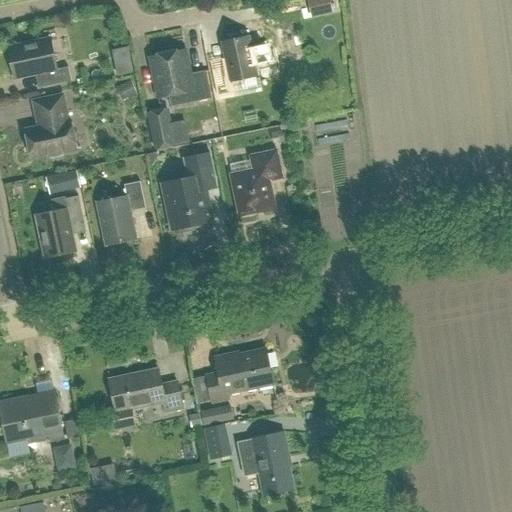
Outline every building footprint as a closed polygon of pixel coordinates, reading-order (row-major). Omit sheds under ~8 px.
[(257,76),(249,37),(222,42),(227,67),(213,70),(218,95),(233,92),(230,81),(257,76)] [(57,69),(50,38),(8,47),(15,78),(45,72),(48,86),(71,81),(68,67),(57,69)] [(190,75),(185,50),(150,57),(158,98),(170,95),(172,106),(211,98),(205,72),(190,75)] [(125,101),(142,99),(139,80),(122,82),(125,101)] [(68,121),(63,95),(33,101),(39,128),(26,130),(32,158),(48,155),(52,157),(60,156),(63,152),(76,149),(70,121),(68,121)] [(168,109),(148,113),(155,149),(175,146),(168,109)] [(190,122),(173,125),(177,146),(194,143),(190,122)] [(251,160),(244,161),(230,164),(232,174),(230,174),(239,216),(275,208),(270,180),(283,178),(277,150),(250,156),(251,160)] [(217,188),(210,153),(184,158),(188,178),(163,183),(173,230),(212,222),(205,190),(217,188)] [(146,208),(140,181),(124,185),(127,197),(98,203),(106,244),(136,238),(130,211),(146,208)] [(85,223),(79,196),(65,199),(67,209),(36,216),(45,257),(76,251),(72,229),(74,225),(85,223)] [(274,385),(267,349),(239,354),(239,352),(215,357),(218,373),(206,375),(212,403),(229,399),(228,394),(274,385)] [(162,384),(159,369),(110,379),(116,410),(111,411),(115,430),(137,425),(133,409),(163,403),(165,413),(184,409),(178,381),(162,384)] [(64,438),(55,391),(0,402),(0,408),(7,442),(28,438),(29,442),(47,439),(48,442),(64,438)] [(232,455),(225,424),(203,429),(209,459),(232,455)] [(289,456),(284,432),(237,442),(244,476),(259,473),(264,495),(294,489),(287,457),(289,456)] [(95,471),(100,487),(122,481),(118,465),(95,471)] [(158,493),(147,488),(140,503),(151,508),(158,493)]
